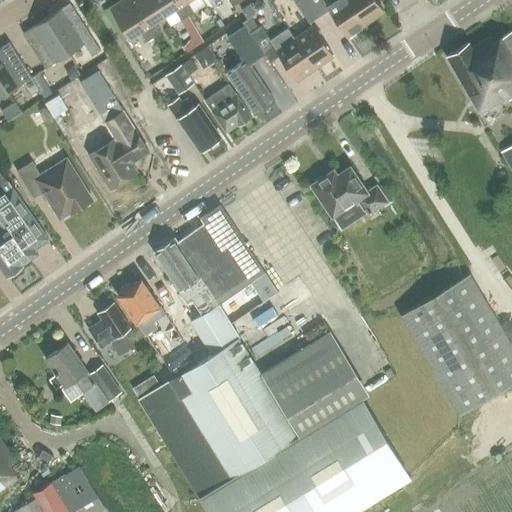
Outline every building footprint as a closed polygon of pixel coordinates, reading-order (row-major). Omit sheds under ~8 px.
[(147,41),(154,36),(130,0),(121,0),(110,7),(130,37),(140,30),(147,41)] [(154,21),(165,14),(155,0),(130,0),(154,36),(160,31),(154,21)] [(181,18),(189,13),(180,0),(155,0),(165,14),(174,8),(181,18)] [(188,0),(180,0),(189,13),(195,9),(188,0)] [(293,0),(310,23),(321,16),(309,0),(293,0)] [(309,0),(321,16),(329,9),(349,37),(367,25),(349,0),(337,0),(329,6),(324,0),(309,0)] [(349,0),(367,25),(385,12),(376,0),(349,0)] [(70,2),(46,18),(70,53),(84,44),(92,56),(101,50),(70,2)] [(70,53),(46,18),(23,33),(46,68),(70,53)] [(295,38),(317,68),(335,56),(313,25),(295,38)] [(264,55),(250,34),(245,26),(229,37),(244,60),(226,72),(254,114),(274,100),(250,64),(264,55)] [(250,34),(264,55),(275,47),(261,26),(250,34)] [(447,54),(481,114),(511,96),(511,30),(495,40),(492,35),(473,46),(470,40),(447,54)] [(196,45),(203,41),(199,33),(192,37),(196,45)] [(277,51),(298,81),(317,68),(295,38),(277,51)] [(10,41),(0,47),(0,78),(9,92),(24,83),(31,95),(40,89),(10,41)] [(115,99),(135,93),(121,50),(102,56),(115,99)] [(88,72),(96,93),(110,87),(102,66),(88,72)] [(39,72),(32,77),(40,89),(39,90),(44,97),(52,92),(39,72)] [(0,97),(9,92),(0,78),(0,97)] [(229,83),(204,99),(211,110),(212,110),(227,132),(238,125),(243,125),(249,122),(249,118),(251,116),(229,83)] [(59,94),(45,103),(54,117),(68,109),(59,94)] [(179,97),(169,104),(200,150),(205,147),(209,148),(216,143),(217,139),(221,136),(199,104),(194,106),(188,97),(182,101),(179,97)] [(22,112),(16,102),(3,111),(9,121),(22,112)] [(90,154),(111,188),(137,172),(132,162),(150,151),(135,128),(117,139),(116,138),(90,154)] [(511,142),(502,149),(511,166),(511,142)] [(34,198),(44,191),(61,217),(71,211),(72,213),(92,200),(67,159),(42,175),(33,161),(17,170),(34,198)] [(358,198),(369,215),(390,201),(378,184),(367,191),(350,166),(337,174),(335,171),(314,184),(334,214),(358,198)] [(5,180),(0,184),(0,221),(4,228),(0,231),(0,267),(6,276),(8,274),(12,275),(18,271),(18,267),(34,256),(37,249),(48,241),(31,217),(5,180)] [(178,241),(177,241),(219,303),(265,272),(220,204),(201,216),(205,222),(192,232),(178,241)] [(174,237),(153,251),(188,303),(193,299),(202,313),(202,314),(218,304),(219,303),(177,241),(174,237)] [(401,314),(461,414),(511,383),(511,342),(471,273),(401,314)] [(124,292),(119,295),(137,322),(139,321),(147,334),(158,327),(155,322),(167,314),(143,279),(133,285),(131,282),(121,288),(124,292)] [(111,342),(120,355),(134,346),(125,333),(132,328),(115,303),(99,314),(103,320),(90,329),(102,348),(111,342)] [(160,385),(139,398),(210,511),(356,511),(413,478),(411,476),(342,367),(346,356),(330,331),(261,374),(230,324),(218,304),(202,314),(202,313),(192,320),(212,354),(199,362),(175,325),(151,340),(175,376),(160,385)] [(69,342),(47,358),(66,385),(75,378),(96,408),(109,399),(111,403),(119,398),(116,394),(122,391),(104,364),(90,373),(69,342)] [(496,425),(506,419),(496,404),(487,410),(496,425)] [(0,511),(0,505),(21,492),(14,481),(19,477),(10,463),(15,459),(0,435),(0,511)] [(37,498),(12,511),(75,511),(81,509),(82,511),(102,511),(106,510),(79,466),(34,493),(37,498)]
